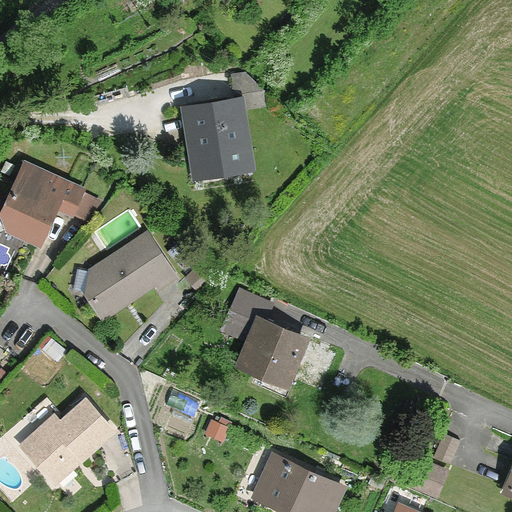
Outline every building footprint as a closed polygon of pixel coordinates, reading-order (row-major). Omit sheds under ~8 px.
[(235,72),(236,89),(247,89),(247,103),(267,102),(266,71),(235,72)] [(189,108),(195,143),(210,140),(211,147),(244,141),(238,101),(189,108)] [(210,140),(195,143),(196,150),(211,147),(210,140)] [(41,241),(70,184),(30,164),(6,212),(10,225),(41,241)] [(99,273),(95,294),(111,317),(162,282),(165,286),(180,277),(153,237),(99,273)] [(243,293),(228,327),(251,340),(243,357),(285,377),(301,340),(262,321),(268,306),(243,293)] [(56,484),(114,432),(87,403),(56,431),(44,430),(24,448),(56,484)] [(428,456),(416,482),(438,492),(451,466),(428,456)] [(283,504),(281,508),(290,511),(329,511),(332,508),(323,504),(332,485),(274,458),(256,496),(273,504),(275,500),(283,504)] [(511,462),(501,484),(511,489),(511,462)] [(341,489),(332,485),(323,504),(332,508),(341,489)]
